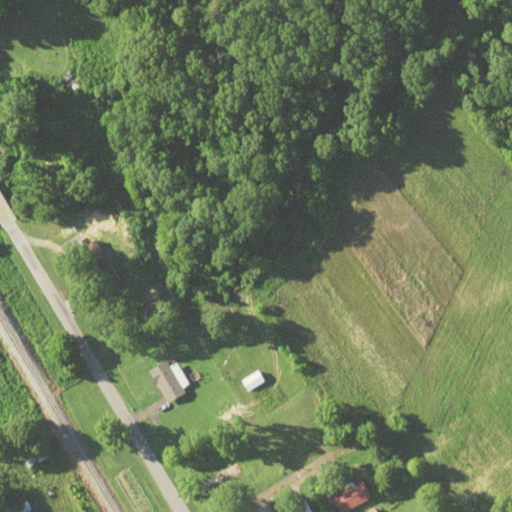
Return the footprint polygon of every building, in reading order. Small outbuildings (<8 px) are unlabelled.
[(61,243),(68,259),(83,252),(76,236),(61,243)] [(165,404),(184,394),(166,361),(147,372),(165,404)] [(25,469),(46,459),(41,448),(20,458),(25,469)] [(200,492),(224,476),(208,451),(192,461),(197,468),(189,474),(200,492)] [(0,495),(0,511),(13,511),(13,495),(0,495)] [(312,511),(306,499),(282,511),(312,511)]
